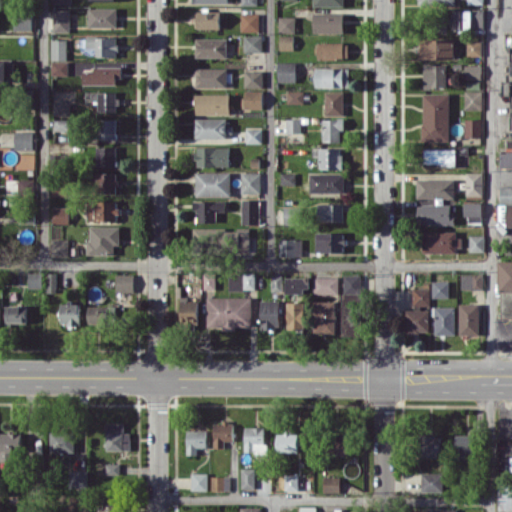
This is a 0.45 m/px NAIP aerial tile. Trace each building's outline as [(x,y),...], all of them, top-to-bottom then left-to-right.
[(116,7),(89,7),(89,27),(117,27),(116,7)] [(53,31),(70,32),(70,9),(53,9),(53,31)] [(451,28),(483,29),(483,9),(452,9),(451,28)] [(220,10),(197,11),(197,29),(221,28),(220,10)] [(314,32),(343,32),(343,12),(313,13),(314,32)] [(259,31),(259,13),(241,13),(241,31),(259,31)] [(32,30),(33,15),(14,14),(14,30),(32,30)] [(295,16),(279,16),(279,32),(295,33),(295,16)] [(280,49),(294,49),(294,34),(279,35),(280,49)] [(244,52),(262,51),(262,35),(244,35),(244,52)] [(118,37),(87,36),(87,48),(96,48),(96,56),(117,56),(118,37)] [(227,38),(196,38),(196,57),(227,57),(227,38)] [(51,59),(66,60),(67,39),(51,39),(51,59)] [(419,58),(455,58),(455,40),(419,41),(419,58)] [(467,55),(481,56),(482,40),(467,40),(467,55)] [(318,42),(318,58),(348,58),(348,42),(318,42)] [(52,75),(68,74),(68,61),(51,61),(52,75)] [(295,61),(278,61),(278,81),(296,81),(295,61)] [(446,63),(423,63),(424,87),(446,87),(446,63)] [(481,79),(480,64),(464,65),(465,79),(481,79)] [(119,66),(93,66),(93,70),(82,70),(82,84),(119,84),(119,66)] [(227,68),(196,67),(195,87),(227,87),(227,68)] [(349,67),(315,68),(316,87),(349,87),(349,67)] [(244,87),(263,87),(263,71),(245,70),(244,87)] [(244,89),(243,108),(262,109),(263,90),(244,89)] [(482,109),(483,91),(465,90),(465,109),(482,109)] [(99,101),(99,91),(86,91),(86,101),(99,101)] [(99,112),(118,111),(117,91),(99,92),(99,112)] [(304,103),(304,91),(287,91),(287,103),(304,103)] [(343,91),(325,91),(326,115),(343,115),(343,91)] [(196,114),(231,114),(230,93),(196,94),(196,114)] [(449,93),(423,93),(422,140),(448,140),(449,93)] [(53,114),(69,115),(70,102),(53,101),(53,114)] [(227,118),(196,117),(196,137),(230,138),(230,125),(227,125),(227,118)] [(301,119),(286,118),(286,132),(301,132),(301,119)] [(322,141),(340,141),(340,130),(344,130),(344,119),(323,118),(322,141)] [(481,119),(465,118),(464,136),(481,136),(481,119)] [(71,119),(54,119),(54,131),(71,130),(71,119)] [(116,119),(97,119),(97,138),(116,138),(116,119)] [(262,128),(246,128),(246,142),(262,143),(262,128)] [(34,131),(15,131),(15,149),(34,148),(34,131)] [(116,165),(116,146),(97,146),(97,165),(116,165)] [(229,147),(196,146),(196,166),(229,166),(229,147)] [(320,148),(320,169),(342,169),(342,148),(320,148)] [(455,148),(423,148),(423,165),(455,165),(455,148)] [(118,173),(97,172),(97,192),(117,192),(118,173)] [(196,172),(196,196),(231,195),(230,172),(196,172)] [(241,193),(261,193),(260,172),(241,172),(241,193)] [(482,172),(466,172),(467,196),(483,195),(482,172)] [(296,173),(281,173),(281,185),(296,185),(296,173)] [(310,192),(344,192),(343,173),(309,173),(310,192)] [(454,178),(417,179),(417,198),(455,197),(454,178)] [(18,179),(18,190),(34,190),(33,179),(18,179)] [(69,185),(54,184),(53,196),(69,197),(69,185)] [(499,201),(511,201),(511,186),(500,186),(499,201)] [(241,223),(260,223),(260,200),(242,199),(241,223)] [(118,220),(117,200),(87,201),(88,221),(118,220)] [(226,200),(195,201),(195,221),(216,221),(216,211),(226,211),(226,200)] [(481,202),(465,202),(465,221),(481,221),(481,202)] [(317,220),(343,220),(343,203),(317,204),(317,220)] [(418,203),(418,224),(455,224),(455,204),(418,203)] [(511,203),(501,203),(500,226),(511,226),(511,203)] [(54,223),(69,223),(69,206),(53,206),(54,223)] [(283,224),(295,224),(295,206),(283,206),(283,224)] [(89,254),(114,254),(114,244),(120,245),(120,225),(89,225),(89,254)] [(249,229),(221,229),(221,227),(193,227),(193,242),(249,242),(249,229)] [(423,231),(423,252),(462,251),(462,237),(456,237),(456,231),(423,231)] [(317,252),(344,252),(344,232),(317,232),(317,252)] [(484,235),(469,235),(469,251),(484,251),(484,235)] [(69,239),(52,238),(51,256),(69,256),(69,239)] [(279,255),(302,256),(303,239),(280,238),(279,255)] [(42,288),(42,272),(28,272),(28,287),(42,288)] [(57,272),(47,272),(47,292),(56,292),(57,272)] [(229,290),(256,289),(255,273),(229,274),(229,290)] [(483,289),(483,273),(461,274),(461,289),(483,289)] [(134,292),(134,274),(116,274),(116,292),(134,292)] [(344,274),(343,293),(360,293),(360,275),(344,274)] [(282,290),(282,275),(272,275),(272,290),(282,290)] [(286,292),(310,291),(309,276),(286,277),(286,292)] [(338,277),(314,276),(313,293),(338,294),(338,277)] [(432,281),(432,297),(449,297),(448,280),(432,281)] [(430,287),(412,288),(413,305),(430,305),(430,287)] [(252,325),(251,296),(207,297),(207,328),(237,328),(237,326),(252,325)] [(198,298),(181,298),(180,323),(198,323),(198,298)] [(280,300),(261,300),(261,328),(280,328),(280,300)] [(315,301),(315,333),(336,333),(336,300),(315,301)] [(287,329),(304,329),(305,301),(287,301),(287,329)] [(341,335),(358,335),(359,301),(342,301),(341,335)] [(80,325),(80,303),(61,303),(60,325),(80,325)] [(479,334),(479,303),(459,303),(459,334),(479,334)] [(27,322),(27,305),(5,305),(6,323),(27,322)] [(88,322),(108,323),(109,306),(88,305),(88,322)] [(455,306),(434,306),(435,334),(455,334),(455,306)] [(429,309),(405,309),(405,333),(429,333),(429,309)] [(214,448),(224,447),(224,441),(233,440),(233,421),(213,422),(214,448)] [(130,450),(130,432),(124,432),(124,422),(106,422),(106,450),(130,450)] [(244,451),(265,452),(265,427),(245,426),(244,451)] [(206,429),(187,430),(187,454),(197,454),(197,447),(206,447),(206,429)] [(50,452),(75,451),(75,431),(50,432),(50,452)] [(0,460),(20,461),(21,433),(0,432),(0,460)] [(277,432),(277,451),(298,452),(298,433),(277,432)] [(455,434),(456,459),(473,459),(473,434),(455,434)] [(422,435),(423,456),(441,456),(440,435),(422,435)] [(347,436),(328,437),(329,454),(347,454),(347,436)] [(120,463),(106,463),(106,474),(120,474),(120,463)] [(255,489),(254,468),(241,468),(241,489),(255,489)] [(88,487),(89,470),(69,469),(69,487),(88,487)] [(207,472),(191,473),(192,490),(208,490),(207,472)] [(442,491),(443,473),(422,472),(421,491),(442,491)] [(298,474),(285,474),(285,490),(298,490),(298,474)] [(211,490),(231,490),(231,476),(211,476),(211,490)] [(323,492),(341,492),(341,476),(323,476),(323,492)] [(499,510),(511,509),(511,496),(511,487),(499,486),(499,510)] [(117,511),(117,494),(98,494),(98,511),(117,511)]
